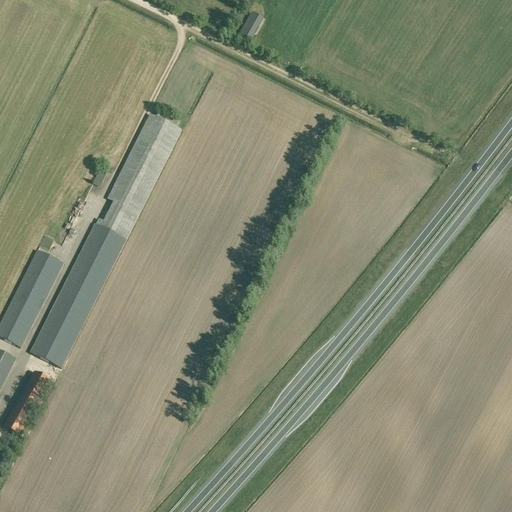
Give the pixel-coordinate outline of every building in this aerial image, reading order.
[(262,20),(251,15),(241,36),(251,42),(262,20)] [(107,218),(132,230),(132,231),(182,131),(152,116),(109,201),(115,203),(107,218)] [(98,184),(104,186),(112,168),(106,165),(98,184)] [(87,202),(83,216),(88,218),(92,203),(87,202)] [(132,230),(107,218),(105,223),(100,221),(97,226),(96,226),(31,354),(62,370),(132,230)] [(0,338),(21,349),(64,265),(38,252),(0,326),(0,338)] [(0,398),(1,397),(0,396),(0,390),(15,360),(0,352),(0,398)] [(53,383),(35,373),(3,429),(21,439),(53,383)] [(15,463),(3,457),(0,463),(0,464),(11,470),(15,463)]
